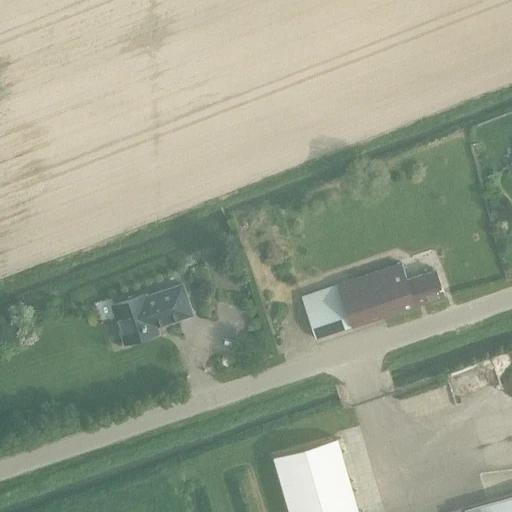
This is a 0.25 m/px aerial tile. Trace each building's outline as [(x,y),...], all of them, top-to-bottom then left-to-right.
[(301,297),(315,339),(444,296),(435,270),(406,280),(401,263),(301,297)] [(113,305),(126,343),(156,333),(154,327),(192,315),(181,285),(144,297),(143,295),(113,305)] [(419,413),(448,405),(442,384),(413,392),(419,413)] [(357,511),(336,437),(272,456),(288,511),(357,511)] [(511,511),(511,494),(463,508),(464,511),(511,511)]
